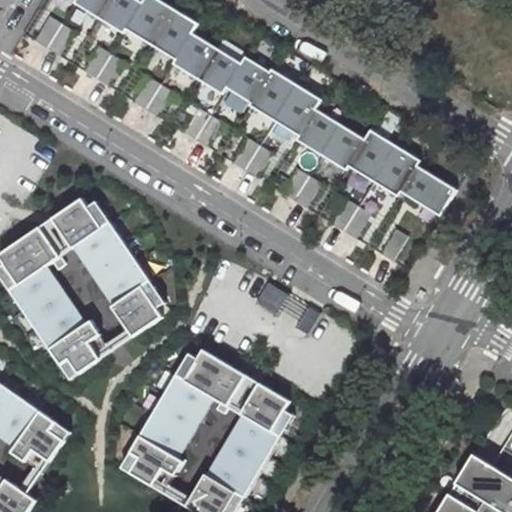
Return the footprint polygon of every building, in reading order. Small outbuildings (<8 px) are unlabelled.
[(79,0),(77,4),(102,19),(113,0),(79,0)] [(146,4),(140,0),(113,0),(102,19),(127,34),(129,31),(146,4)] [(147,0),(146,4),(129,31),(154,46),(177,9),(161,0),(147,0)] [(201,24),(177,9),(154,46),(178,61),(195,34),(201,24)] [(65,24),(53,17),(38,41),(50,49),(65,24)] [(77,31),(65,24),(50,49),(62,56),(77,31)] [(195,34),(178,61),(176,65),(201,80),(220,49),(195,34)] [(115,55),(103,47),(87,72),(99,79),(115,55)] [(244,65),(220,49),(201,80),(225,95),(229,89),(244,65)] [(126,62),(115,55),(99,79),(111,86),(126,62)] [(244,65),(229,89),(254,104),(273,73),(248,58),(244,65)] [(275,70),(273,73),(254,104),(252,107),(277,122),(300,86),(275,70)] [(164,85),(152,78),(137,102),(148,110),(164,85)] [(176,92),(164,85),(148,110),(160,117),(176,92)] [(300,86),(277,122),(302,137),(319,110),(325,101),(300,86)] [(213,116),(201,108),(186,133),(198,140),(213,116)] [(343,125),(319,110),(302,137),(299,142),(324,157),(343,125)] [(225,123),(213,116),(198,140),(210,148),(225,123)] [(343,125),(324,157),(349,172),(351,168),(368,141),(343,125)] [(374,132),(368,141),(351,168),(376,183),(399,147),(374,132)] [(262,146),(251,139),(235,163),(247,170),(262,146)] [(274,153),(262,146),(247,170),(259,178),(274,153)] [(399,147),(376,183),(401,198),(404,194),(420,167),(423,162),(399,147)] [(459,191),(420,167),(404,194),(443,218),(459,191)] [(312,176),(300,169),(285,194),(297,201),(312,176)] [(324,184),(312,176),(297,201),(308,208),(324,184)] [(361,207),(350,199),(334,224),(346,231),(361,207)] [(83,201),(53,221),(74,251),(76,250),(116,307),(114,309),(135,339),(164,319),(158,311),(143,288),(151,282),(111,224),(103,230),(88,209),(83,201)] [(96,203),(88,209),(103,230),(111,224),(96,203)] [(373,214),(361,207),(346,231),(358,239),(373,214)] [(20,287),(11,293),(63,367),(71,362),(81,376),(103,361),(91,345),(103,337),(92,321),(91,322),(92,323),(87,327),(48,269),(54,265),(59,272),(67,266),(41,229),(0,257),(0,258),(5,267),(20,287)] [(410,237),(399,230),(383,254),(395,262),(410,237)] [(0,270),(0,276),(11,293),(20,287),(5,267),(0,270)] [(167,305),(151,282),(143,288),(158,311),(167,305)] [(257,303),(278,315),(290,295),(269,283),(257,303)] [(311,307),(299,327),(311,334),(323,313),(311,307)] [(141,459),(132,474),(155,487),(165,470),(177,477),(186,461),(185,460),(184,462),(180,459),(215,399),(222,403),(217,410),(226,415),(249,377),(205,351),(200,360),(187,381),(179,376),(132,454),(141,459)] [(191,355),(179,376),(187,381),(200,360),(191,355)] [(71,362),(63,367),(73,382),(81,376),(71,362)] [(53,460),(68,438),(53,428),(59,420),(0,379),(0,431),(18,444),(14,450),(28,460),(36,448),(53,460)] [(207,475),(188,507),(195,511),(227,511),(238,494),(247,499),(283,438),(274,433),(287,411),(292,402),(261,384),(243,416),(245,417),(209,477),(207,475)] [(296,416),(287,411),(274,433),(283,438),(296,416)] [(73,430),(59,420),(53,428),(68,438),(73,430)] [(511,511),(511,475),(476,453),(439,511),(511,511)] [(123,469),(132,474),(141,459),(132,454),(123,469)] [(0,511),(29,511),(39,498),(9,477),(7,479),(0,474),(0,511)] [(238,494),(227,511),(238,511),(247,499),(238,494)]
